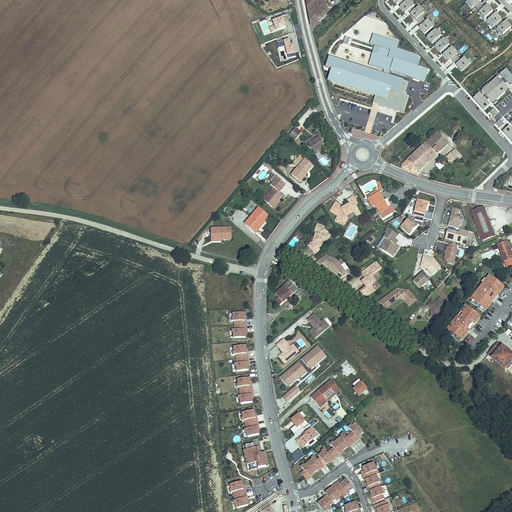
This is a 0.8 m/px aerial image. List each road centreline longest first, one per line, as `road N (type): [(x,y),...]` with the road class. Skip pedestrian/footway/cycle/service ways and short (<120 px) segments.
road 1 (unclassified): [(261,272),(61,216),(0,208)]
road 2 (tertiary): [(290,497),(266,400),(261,272)]
road 3 (tertiary): [(354,146),(322,96),(300,0)]
road 4 (tertiary): [(261,272),(291,220),(355,160)]
